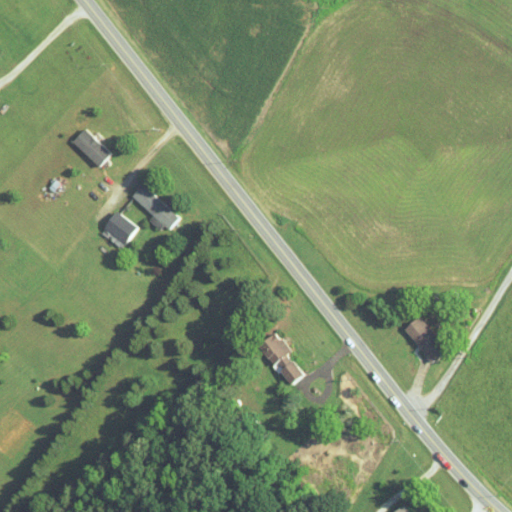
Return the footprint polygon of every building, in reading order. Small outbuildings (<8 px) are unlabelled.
[(110,153),(84,127),(71,141),(98,166),(110,153)] [(180,214),(139,185),(130,198),(171,227),(180,214)] [(120,247),(137,226),(116,209),(102,226),(115,236),(111,240),(120,247)] [(432,362),(448,347),(418,315),(403,329),(432,362)] [(304,373),(286,354),(291,350),(275,333),(258,349),(291,385),(304,373)]
